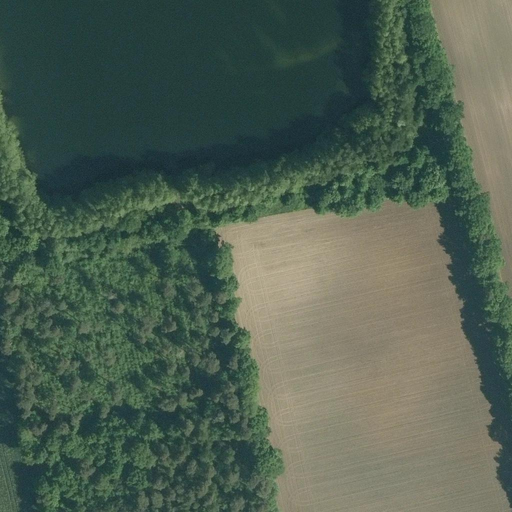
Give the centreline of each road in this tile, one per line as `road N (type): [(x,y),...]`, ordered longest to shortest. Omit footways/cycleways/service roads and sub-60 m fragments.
road 1 (unknown): [(511,398),(446,150),(434,144),(419,141),(371,168),(284,187),(247,218),(177,204),(90,216),(91,224)]
road 2 (unknown): [(446,150),(430,115),(428,69),(407,0)]
